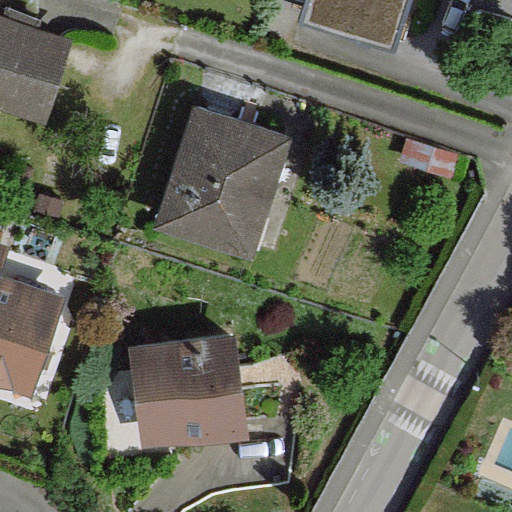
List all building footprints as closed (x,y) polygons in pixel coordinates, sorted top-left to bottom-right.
[(323,0),(400,24),(407,0),(323,0)] [(0,13),(0,88),(41,102),(63,34),(0,13)] [(283,131),(202,105),(168,211),(249,237),(283,131)] [(0,246),(2,240),(0,238),(0,364),(30,374),(58,291),(0,271),(0,246)] [(141,343),(152,423),(241,411),(230,331),(141,343)]
